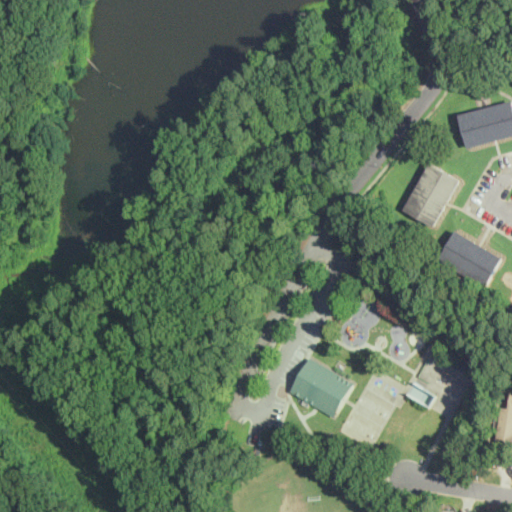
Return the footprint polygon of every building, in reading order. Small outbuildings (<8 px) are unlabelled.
[(511,136),(495,141),(470,148),(461,115),(511,100),(511,136)] [(447,207),(436,227),(406,210),(432,163),(462,180),(447,207)] [(505,258),(487,288),(441,260),(458,230),(505,258)] [(346,402),(336,417),(292,391),(312,357),(356,383),(346,402)] [(408,393),(431,405),(438,393),(414,382),(408,393)] [(511,442),(499,440),(504,407),(511,408),(511,400),(511,442)]
